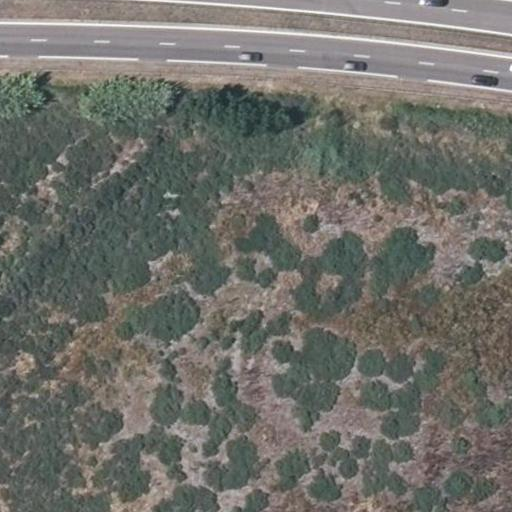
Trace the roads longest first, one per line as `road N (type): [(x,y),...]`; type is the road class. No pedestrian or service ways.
road 1 (trunk): [(0,40),(240,48),(511,77)]
road 2 (trunk): [(511,18),(353,0)]
